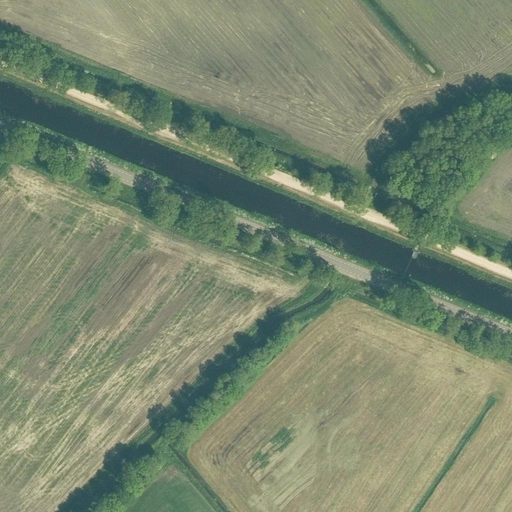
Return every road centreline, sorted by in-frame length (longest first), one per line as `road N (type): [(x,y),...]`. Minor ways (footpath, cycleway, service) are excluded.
road 1 (tertiary): [(511,336),(0,126)]
road 2 (track): [(420,236),(0,63)]
